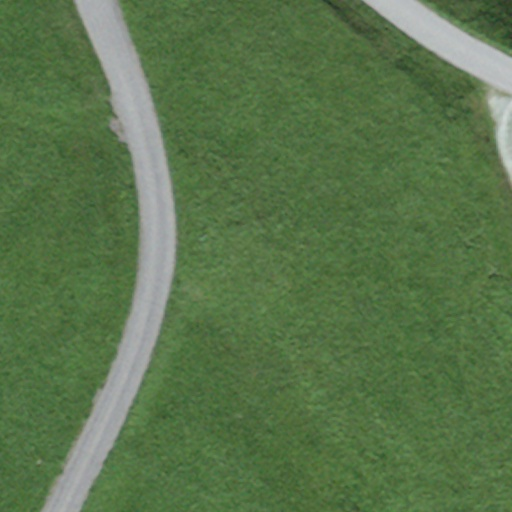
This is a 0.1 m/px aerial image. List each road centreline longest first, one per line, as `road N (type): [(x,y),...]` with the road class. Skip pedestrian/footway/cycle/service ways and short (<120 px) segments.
road 1 (unclassified): [(67,511),(144,344),(161,271),(149,152),(96,0)]
road 2 (unclassified): [(386,0),(511,78)]
